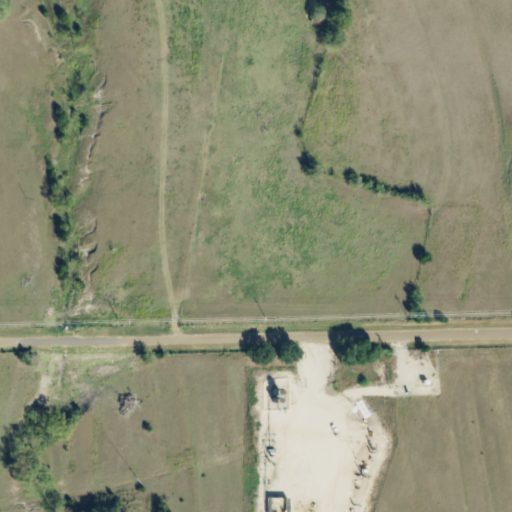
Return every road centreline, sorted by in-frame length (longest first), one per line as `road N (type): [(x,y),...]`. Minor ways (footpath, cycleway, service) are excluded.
road 1 (residential): [(0,336),(511,328)]
road 2 (residential): [(179,334),(174,311),(223,0)]
